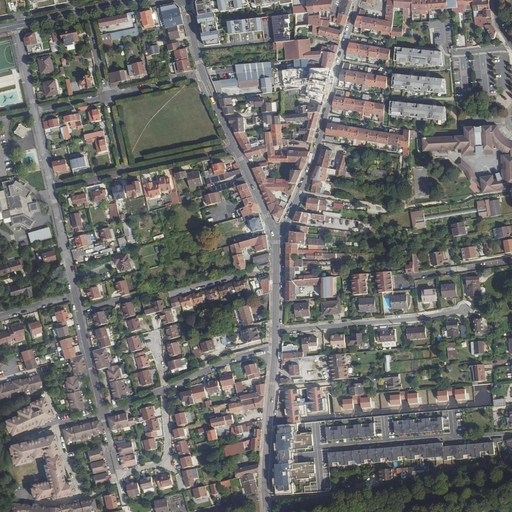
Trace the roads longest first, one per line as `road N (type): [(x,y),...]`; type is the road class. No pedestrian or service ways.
road 1 (residential): [(276,237),(314,161),(358,0)]
road 2 (residential): [(275,330),(464,310)]
road 3 (secondary): [(275,346),(266,511)]
road 4 (secondary): [(15,24),(136,0)]
road 5 (residential): [(74,294),(102,413)]
